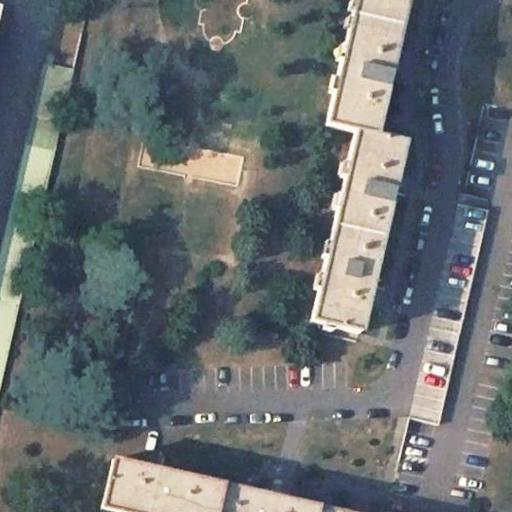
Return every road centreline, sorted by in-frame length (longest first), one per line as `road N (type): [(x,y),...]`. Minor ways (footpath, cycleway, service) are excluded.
road 1 (residential): [(116,408),(375,397),(404,373),(450,163),(445,58),(455,14),(471,0)]
road 2 (residential): [(447,490),(511,197)]
